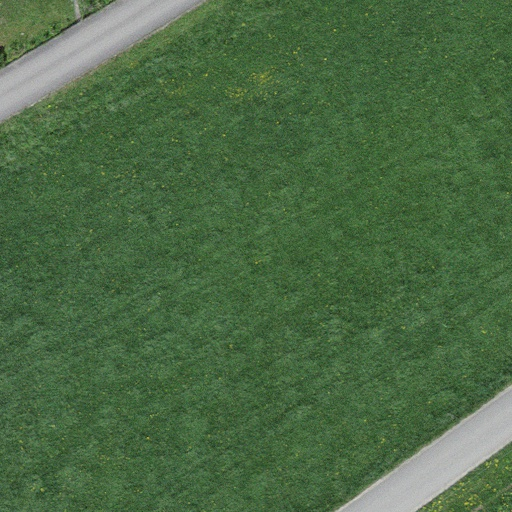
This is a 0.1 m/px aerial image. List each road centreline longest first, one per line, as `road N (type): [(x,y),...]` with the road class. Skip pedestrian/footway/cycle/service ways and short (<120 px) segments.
road 1 (residential): [(0,99),(166,0)]
road 2 (unclassified): [(511,422),(387,511)]
